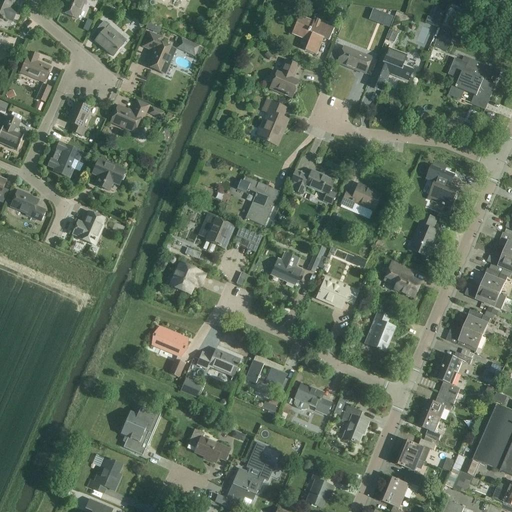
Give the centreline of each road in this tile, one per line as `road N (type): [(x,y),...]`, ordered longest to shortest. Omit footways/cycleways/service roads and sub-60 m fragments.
road 1 (residential): [(403,393),(496,164)]
road 2 (residential): [(403,393),(233,312),(238,297)]
road 3 (residential): [(24,176),(75,55),(42,23),(39,0)]
road 4 (residential): [(496,164),(443,143),(325,123),(330,108)]
road 5 (residential): [(354,511),(403,393)]
